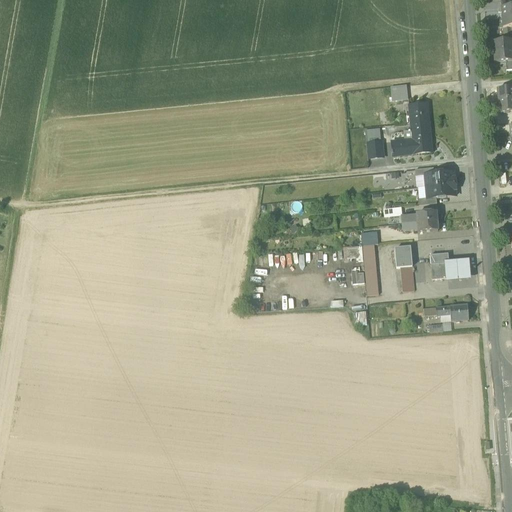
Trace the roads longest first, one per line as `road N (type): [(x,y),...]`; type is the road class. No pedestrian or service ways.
road 1 (track): [(480,160),(25,205),(0,201)]
road 2 (residential): [(496,384),(468,0)]
road 3 (track): [(25,205),(0,345)]
road 4 (residential): [(508,511),(496,384)]
